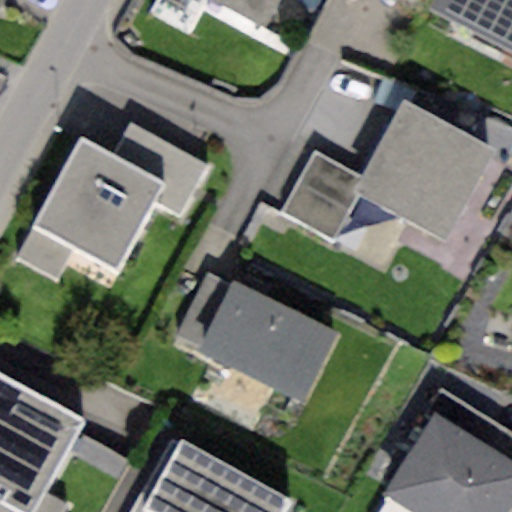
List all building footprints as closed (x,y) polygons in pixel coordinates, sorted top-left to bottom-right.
[(227,0),(266,21),(276,0),(227,0)] [(511,0),(436,0),(433,7),(511,48),(511,0)] [(359,177),(354,186),(445,237),(493,152),(402,101),(359,177)] [(130,124),(112,157),(164,185),(189,199),(207,165),(130,124)] [(112,157),(81,140),(34,226),(75,249),(116,271),(164,185),(112,157)] [(354,186),(359,177),(312,152),(280,212),(327,237),(354,186)] [(75,249),(34,226),(15,259),(57,282),(75,249)] [(197,352),(231,282),(205,270),(172,339),(197,352)] [(336,332),(231,282),(197,352),(303,403),(336,332)] [(84,420),(0,373),(0,511),(61,511),(66,504),(44,491),(84,420)] [(426,410),(434,415),(511,462),(511,432),(440,388),(426,410)] [(511,462),(434,415),(386,494),(414,511),(509,511),(511,507),(511,462)] [(284,511),(290,503),(182,443),(143,511),(284,511)]
